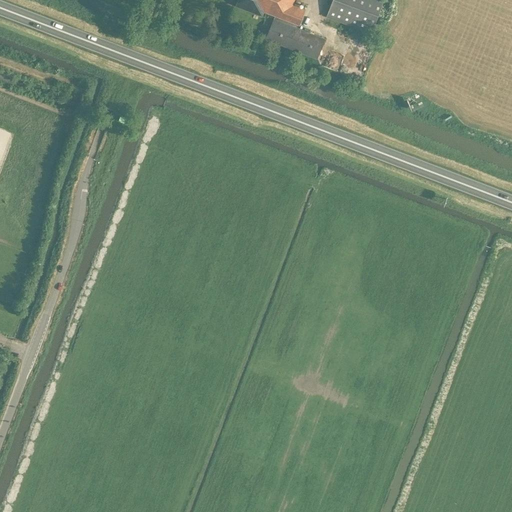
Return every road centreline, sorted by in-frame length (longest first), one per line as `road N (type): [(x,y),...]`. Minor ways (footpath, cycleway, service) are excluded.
road 1 (trunk): [(0,8),(511,203)]
road 2 (unclassified): [(0,434),(149,0)]
